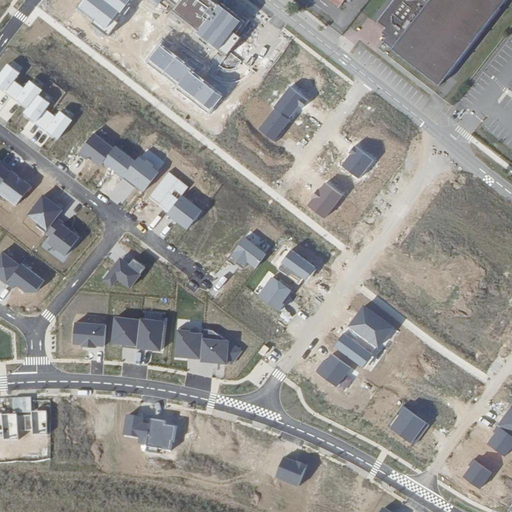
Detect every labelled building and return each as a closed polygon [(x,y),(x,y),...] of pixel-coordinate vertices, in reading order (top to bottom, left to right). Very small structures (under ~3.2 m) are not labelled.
[(77,0),(73,5),(90,18),(87,22),(104,34),(114,21),(112,19),(126,0),(150,0),(154,2),(155,0),(166,0),(171,4),(169,7),(165,11),(220,54),(235,35),(229,31),(238,20),(216,2),(214,4),(211,1),(212,0),(77,0)] [(382,43),(439,87),(506,0),(394,0),(377,22),(385,29),(390,33),(386,38),(382,43)] [(157,37),(139,59),(171,84),(170,86),(202,112),(220,89),(211,82),(207,87),(190,74),(195,68),(182,58),(179,62),(162,49),(166,44),(157,37)] [(0,66),(0,84),(2,86),(10,76),(16,69),(5,60),(0,66)] [(0,88),(6,93),(16,81),(10,76),(2,86),(0,88)] [(14,96),(25,104),(35,91),(39,86),(27,77),(21,85),(14,95),(14,96)] [(13,98),(14,96),(14,95),(21,85),(16,81),(6,93),(13,98)] [(21,109),(32,117),(41,105),(42,106),(47,99),(35,91),(25,104),(21,109)] [(30,119),(36,124),(47,110),(42,106),(41,105),(32,117),(30,119)] [(55,135),(69,117),(57,108),(53,114),(44,127),(55,135)] [(42,129),(44,127),(53,114),(47,110),(36,124),(42,129)] [(96,163),(100,159),(111,145),(91,130),(74,150),(82,156),(84,154),(96,163)] [(119,176),(132,158),(113,143),(111,145),(100,159),(113,169),(112,170),(119,176)] [(141,188),(156,169),(148,164),(150,162),(143,156),(141,158),(136,154),(132,158),(119,176),(126,181),(128,178),(134,183),(141,188)] [(0,186),(11,172),(5,167),(4,168),(0,165),(0,186)] [(154,205),(155,203),(157,201),(166,209),(179,193),(186,184),(166,169),(144,197),(154,205)] [(31,187),(11,172),(0,186),(0,200),(3,203),(6,199),(16,207),(31,187)] [(184,226),(187,223),(199,208),(179,193),(166,209),(165,211),(174,219),(175,217),(178,220),(177,221),(184,226)] [(43,197),(28,216),(38,224),(35,227),(44,235),(44,234),(56,219),(62,212),(43,197)] [(155,203),(165,211),(166,209),(157,201),(155,203)] [(199,208),(187,223),(201,233),(198,237),(204,242),(219,224),(199,208)] [(63,224),(56,219),(44,234),(51,239),(62,226),(63,224)] [(79,239),(62,226),(51,239),(48,244),(65,257),(79,239)] [(263,253),(241,236),(224,259),(231,264),(232,262),(235,259),(242,264),(245,260),(253,266),(263,253)] [(0,278),(7,283),(21,265),(3,251),(0,255),(0,275),(1,276),(0,277),(0,278)] [(239,267),(242,264),(235,259),(232,262),(239,267)] [(119,261),(102,282),(110,288),(115,281),(128,291),(144,272),(132,262),(127,267),(119,261)] [(44,280),(22,263),(21,265),(7,283),(13,288),(16,284),(27,292),(36,292),(44,280)] [(256,295),(276,309),(281,303),(279,301),(288,289),(270,276),(256,295)] [(290,291),(288,289),(279,301),(281,303),(290,291)] [(141,320),(116,317),(112,342),(123,343),(129,344),(128,348),(137,349),(141,320)] [(141,319),(141,320),(137,349),(146,350),(146,347),(152,348),(152,349),(161,350),(164,322),(141,319)] [(106,325),(76,322),(74,343),(83,344),(82,346),(96,347),(96,345),(105,346),(106,325)] [(189,329),(179,328),(176,357),(200,359),(202,335),(189,334),(189,329)] [(203,330),(202,335),(200,359),(200,361),(232,364),(241,352),(213,331),(203,330)] [(511,410),(498,402),(487,422),(511,436),(511,410)] [(461,484),(452,480),(450,485),(475,496),(479,487),(463,480),(461,484)]
